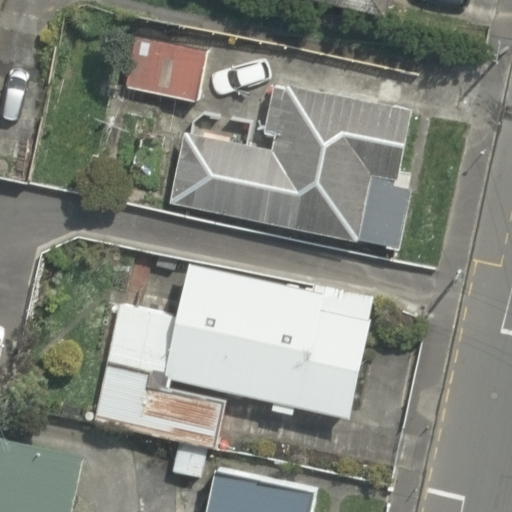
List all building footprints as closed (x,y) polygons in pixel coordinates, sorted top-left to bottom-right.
[(201,46),(119,30),(108,85),(190,101),(201,46)] [(415,106),(268,77),(257,134),(177,118),(162,194),(389,239),(415,106)] [(170,307),(109,297),(90,418),(211,438),(220,388),(340,410),(363,287),(180,254),(170,307)] [(27,262),(0,257),(0,335),(13,338),(27,262)] [(59,511),(70,444),(0,432),(0,511),(59,511)] [(307,511),(312,489),(207,467),(197,511),(307,511)]
